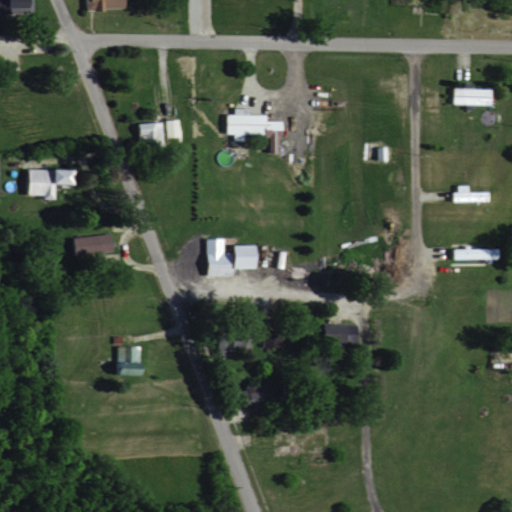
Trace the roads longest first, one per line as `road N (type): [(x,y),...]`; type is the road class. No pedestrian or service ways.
road 1 (residential): [(251,511),(74,39)]
road 2 (residential): [(411,44),(418,304),(413,363),(363,459),(372,511)]
road 3 (residential): [(511,46),(74,39)]
road 4 (residential): [(414,283),(404,295),(354,300),(167,296)]
road 5 (residential): [(363,459),(354,300)]
